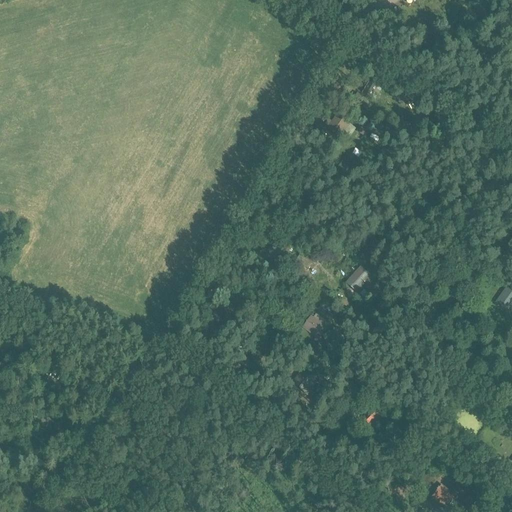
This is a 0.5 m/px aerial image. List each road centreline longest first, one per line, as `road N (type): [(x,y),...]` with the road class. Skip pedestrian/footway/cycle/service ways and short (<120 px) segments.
road 1 (track): [(364,511),(167,341),(332,48),(330,30),(286,0)]
road 2 (residential): [(330,30),(511,152)]
road 3 (residential): [(511,169),(389,316)]
road 4 (residential): [(389,316),(285,443)]
road 5 (residential): [(389,316),(511,405)]
